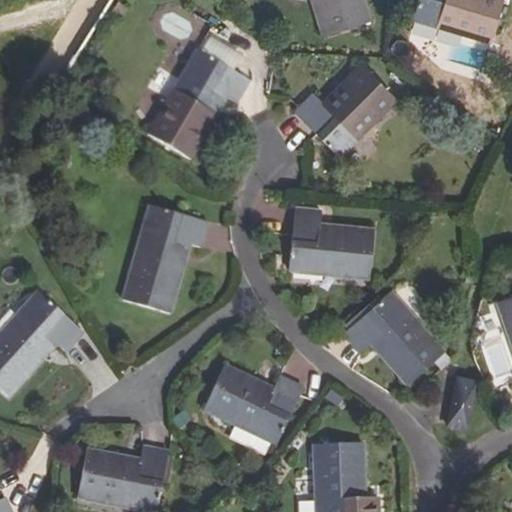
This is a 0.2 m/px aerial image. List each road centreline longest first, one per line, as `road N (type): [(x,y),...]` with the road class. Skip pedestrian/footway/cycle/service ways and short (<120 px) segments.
road 1 (residential): [(447,487),(267,310),(255,288)]
road 2 (residential): [(64,428),(255,288)]
road 3 (track): [(0,158),(99,0)]
road 4 (residential): [(255,288),(239,258),(239,206),(264,138)]
